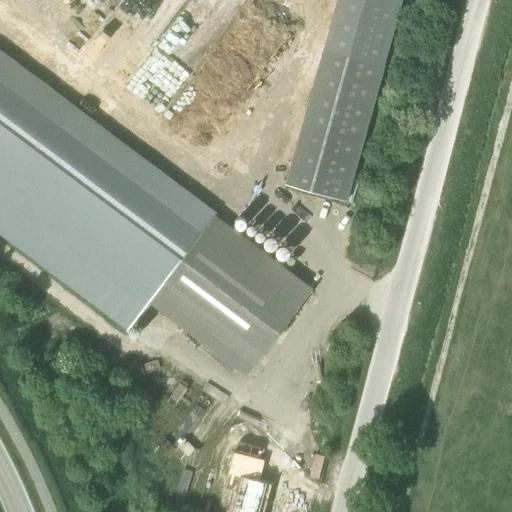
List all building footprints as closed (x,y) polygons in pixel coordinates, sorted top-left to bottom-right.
[(120,0),(155,32),(179,6),(172,0),(120,0)] [(339,0),(286,185),(345,202),(402,0),(339,0)] [(273,67),(273,38),(228,39),(228,48),(245,48),(245,68),(273,67)] [(150,303),(214,218),(217,214),(0,50),(0,195),(147,306),(150,303)] [(214,218),(150,303),(225,358),(220,365),(231,374),(236,367),(247,376),(311,291),(214,218)] [(279,436),(248,428),(238,464),(231,493),(242,496),(275,505),(287,458),(274,455),(279,436)]
